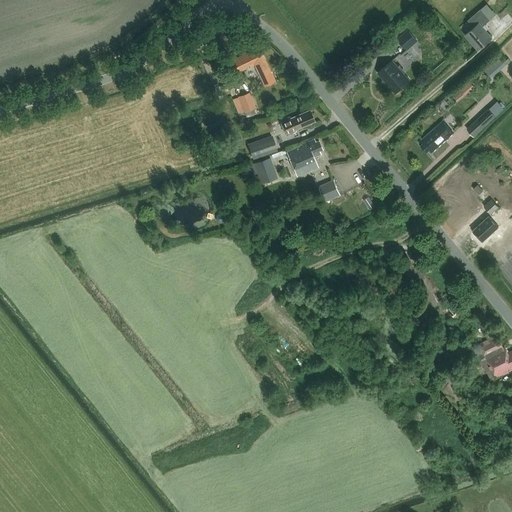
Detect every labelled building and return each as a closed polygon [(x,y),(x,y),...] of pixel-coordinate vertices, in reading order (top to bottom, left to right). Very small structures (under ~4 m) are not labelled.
[(490,0),(488,2),(500,18),(511,8),(511,2),(510,0),(490,0)] [(492,38),(482,27),(490,20),(480,9),(468,20),(474,27),(465,34),(478,49),(492,38)] [(408,30),(397,39),(406,49),(417,39),(408,30)] [(250,67),(254,65),(260,78),(271,73),(264,60),(265,60),(259,48),(230,62),(236,74),(246,69),(245,67),(249,65),(250,67)] [(402,72),(404,70),(400,65),(398,67),(392,60),(378,73),(389,86),(395,93),(410,80),(402,72)] [(457,101),(475,87),(471,82),(461,90),(462,91),(454,97),(457,101)] [(250,93),(239,97),(238,97),(244,112),(255,107),(250,93)] [(474,137),(496,116),(489,108),(466,129),(474,137)] [(310,110),(290,118),(289,117),(281,120),(282,122),(280,123),(284,131),(286,130),(288,135),(296,131),(295,130),(314,121),(310,110)] [(446,139),(453,132),(443,121),(435,128),(435,127),(421,141),(423,143),(421,145),(427,152),(429,150),(432,152),(446,139)] [(248,144),(253,159),(276,151),(271,136),(248,144)] [(287,152),(294,169),(305,164),(307,171),(317,167),(316,163),(313,157),(320,154),(319,151),(322,150),(319,142),(315,143),(314,140),(300,146),(300,147),(287,152)] [(254,164),(257,173),(260,181),(276,175),(270,158),(254,164)] [(326,201),(340,194),(334,180),(319,186),(326,201)] [(478,185),(474,189),(479,194),(483,190),(478,185)] [(499,206),(492,199),(485,206),(492,213),(499,206)] [(225,216),(223,213),(219,213),(216,216),(216,220),(218,223),(222,223),(225,220),(225,216)] [(490,218),(489,216),(473,230),(483,241),(498,226),(495,223),(498,220),(493,215),(490,218)] [(446,310),(455,322),(466,313),(448,290),(439,297),(448,309),(446,310)] [(511,350),(508,353),(505,346),(503,348),(497,335),(479,344),(481,348),(469,354),(471,359),(478,355),(481,362),(486,359),(496,378),(511,369),(511,350)] [(476,394),(454,365),(434,381),(462,417),(470,411),(464,403),(476,394)]
